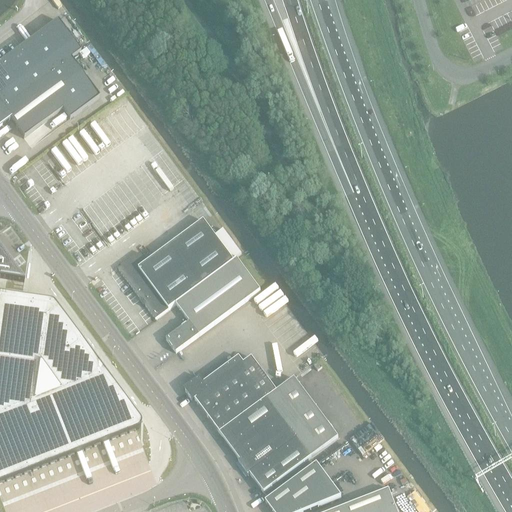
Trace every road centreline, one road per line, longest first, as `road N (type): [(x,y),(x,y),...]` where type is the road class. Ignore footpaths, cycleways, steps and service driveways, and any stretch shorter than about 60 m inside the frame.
road 1 (motorway): [(511,437),(392,191),(331,33)]
road 2 (unclassified): [(209,470),(6,194)]
road 3 (motorway): [(360,192),(511,492)]
road 4 (motorway): [(271,0),(327,142),(360,192)]
road 5 (motorway): [(291,0),(360,192)]
